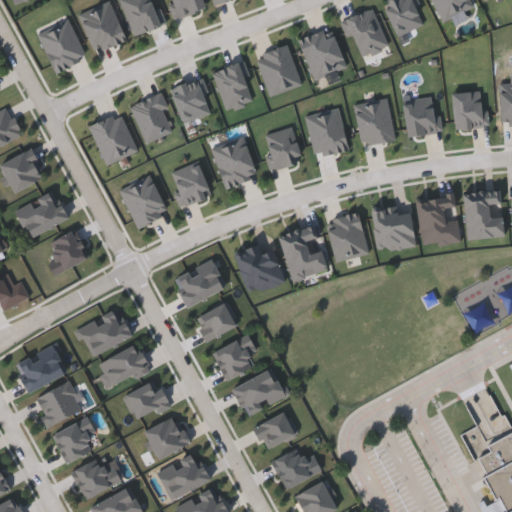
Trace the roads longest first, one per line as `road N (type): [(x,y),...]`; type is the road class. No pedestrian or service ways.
road 1 (residential): [(0,21),(263,511)]
road 2 (residential): [(511,156),(344,183),(211,229),(0,340)]
road 3 (residential): [(50,115),(308,0)]
road 4 (residential): [(0,403),(59,511)]
